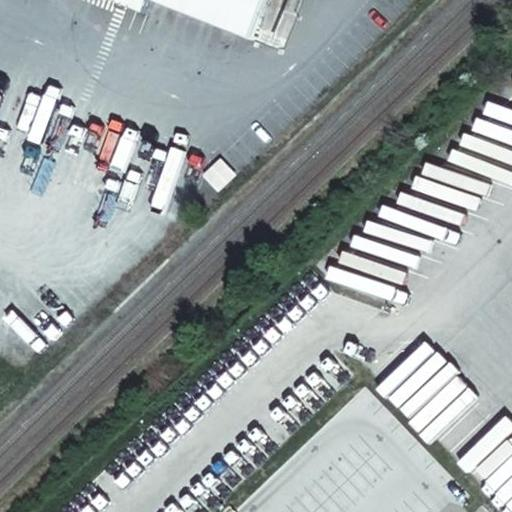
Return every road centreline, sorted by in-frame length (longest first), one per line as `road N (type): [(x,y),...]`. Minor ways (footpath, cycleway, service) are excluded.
road 1 (unknown): [(320,0),(267,75),(160,80),(75,60)]
road 2 (unknown): [(511,207),(485,229),(461,276),(467,301),(511,349)]
road 3 (unknown): [(0,240),(40,238),(118,197)]
